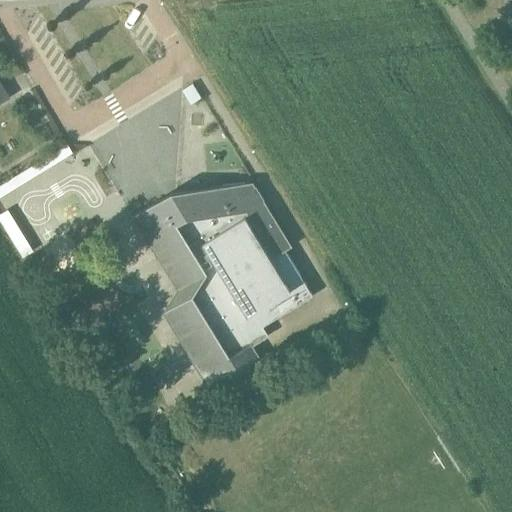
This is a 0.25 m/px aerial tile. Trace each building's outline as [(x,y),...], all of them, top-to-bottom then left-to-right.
[(189,79),(172,89),(194,125),(211,115),(189,79)] [(65,141),(0,177),(0,198),(74,157),(65,141)] [(286,251),(293,247),(253,183),(212,188),(215,192),(176,196),(165,201),(163,198),(132,217),(179,292),(180,292),(185,300),(163,313),(209,389),(261,357),(252,344),(268,334),(264,327),(314,296),(286,251)] [(34,252),(21,231),(11,237),(24,258),(34,252)] [(228,418),(235,436),(270,421),(258,393),(238,401),(243,412),(228,418)]
